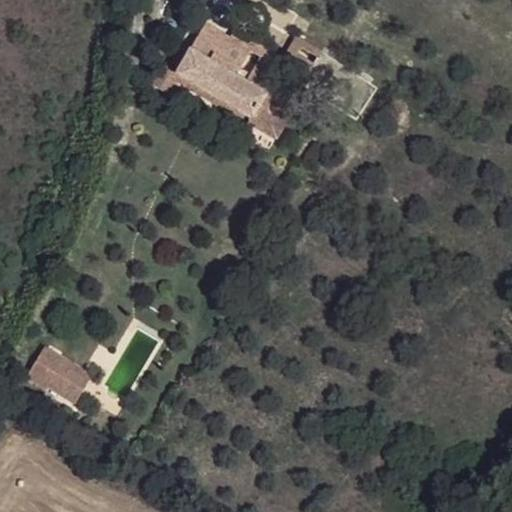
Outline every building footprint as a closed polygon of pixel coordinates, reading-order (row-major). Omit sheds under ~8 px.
[(230,40),(207,25),(178,73),(251,118),(247,125),(276,141),(299,102),(270,85),(265,95),(231,75),(234,68),(228,64),(219,59),(230,40)] [(310,65),(318,54),(296,40),(276,72),(284,77),(298,57),(310,65)] [(241,54),(228,64),(234,68),(231,75),(249,85),(260,76),(241,54)] [(298,57),(284,77),(298,86),(297,87),(352,121),(372,89),(318,54),(310,65),(298,57)] [(251,118),(178,73),(176,72),(164,91),(172,96),(180,84),(247,125),(251,118)] [(70,362),(50,348),(30,376),(51,391),(70,362)] [(70,363),(53,388),(81,407),(98,383),(70,363)]
